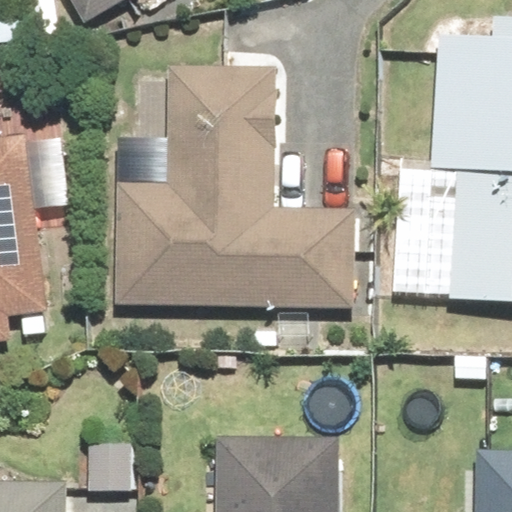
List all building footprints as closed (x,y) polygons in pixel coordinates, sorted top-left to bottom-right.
[(25,0),(30,31),(58,27),(53,0),(25,0)] [(72,0),(88,26),(131,0),(72,0)] [(438,37),(430,172),(457,174),(450,299),(511,302),(511,18),(495,17),(494,40),(438,37)] [(121,186),(120,310),(356,312),(357,210),(276,209),(278,68),(172,67),(170,186),(121,186)] [(0,343),(13,342),(9,320),(51,314),(27,134),(4,137),(0,106),(0,343)] [(341,511),(341,439),(217,438),(216,511),(341,511)] [(89,493),(133,495),(134,448),(90,446),(89,493)] [(511,511),(511,455),(478,455),(477,511),(511,511)] [(0,511),(67,511),(68,484),(0,482),(0,511)]
